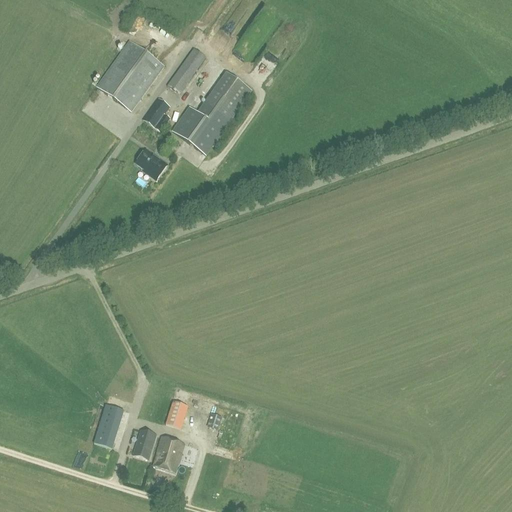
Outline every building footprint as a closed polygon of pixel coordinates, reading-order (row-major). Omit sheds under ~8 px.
[(239,10),(245,15),(254,6),(248,1),(239,10)] [(134,22),(131,34),(140,36),(143,24),(134,22)] [(244,46),(252,52),(264,36),(256,30),(244,46)] [(269,85),(292,48),(279,39),(255,76),(269,85)] [(121,40),(117,43),(120,49),(125,47),(121,40)] [(164,68),(129,43),(97,88),(131,113),(164,68)] [(206,59),(194,51),(167,88),(179,96),(206,59)] [(227,75),(203,108),(197,115),(189,109),(172,133),(204,157),(251,94),(227,75)] [(170,108),(158,100),(143,121),(160,133),(169,119),(164,116),(170,108)] [(136,165),(145,172),(146,171),(150,174),(149,177),(156,182),(167,167),(146,152),(136,165)] [(113,349),(105,353),(110,365),(119,361),(113,349)] [(86,358),(103,397),(114,392),(97,353),(86,358)] [(145,419),(199,433),(207,401),(202,400),(200,406),(195,405),(196,398),(183,395),(181,404),(150,397),(145,419)] [(97,441),(116,446),(125,407),(106,403),(97,441)] [(149,461),(151,454),(156,437),(140,432),(133,457),(149,462),(149,461)] [(175,475),(184,446),(162,439),(157,456),(155,463),(153,468),(175,475)] [(199,446),(193,474),(210,478),(215,450),(199,446)]
